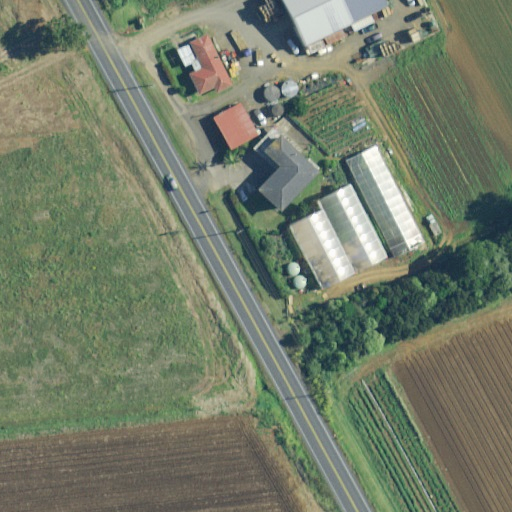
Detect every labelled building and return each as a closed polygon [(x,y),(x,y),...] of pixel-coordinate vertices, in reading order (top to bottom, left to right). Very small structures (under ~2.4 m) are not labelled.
[(380,0),(276,0),(299,45),(382,4),(380,0)] [(194,58),(188,61),(192,69),(185,72),(195,93),(210,86),(212,92),(229,84),(204,32),(196,35),(186,41),(194,58)] [(286,95),(287,95),(292,95),(293,95),(294,94),(295,93),(296,92),(297,91),(297,90),(297,88),(297,87),(297,85),(297,84),(296,83),(295,82),(294,81),(293,80),(291,79),(290,79),(288,79),(287,80),(286,80),(284,81),(283,82),(282,83),(282,84),(281,85),(281,87),(281,88),(281,90),(282,91),(282,92),(283,93),(284,94),(286,95)] [(210,116),(227,148),(255,132),(253,129),(260,126),(259,124),(268,120),(250,85),(236,92),(241,101),(239,102),(238,101),(210,116)] [(279,99),(276,85),(262,88),(265,102),(279,99)] [(278,125),(276,124),(274,122),(270,123),(267,126),(268,130),(271,133),(273,133),(274,132),(275,133),(276,133),(278,129),(278,125)] [(294,152),(275,133),(274,132),(273,133),(257,149),(273,164),(251,187),(274,210),(316,166),(297,148),(294,152)] [(422,240),(373,144),(343,159),(347,167),(329,176),(336,190),(307,204),(311,213),(288,224),(317,283),(340,272),(344,280),(422,240)]
